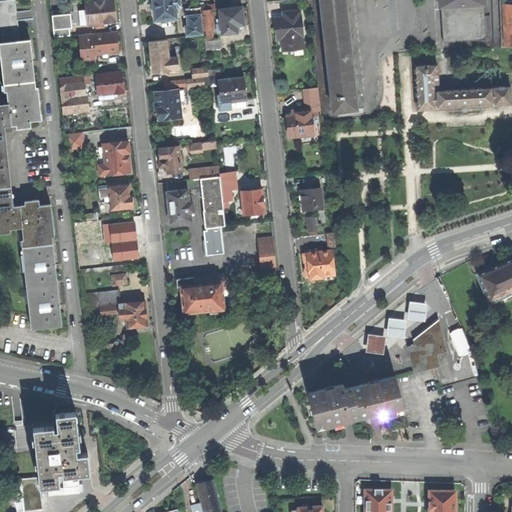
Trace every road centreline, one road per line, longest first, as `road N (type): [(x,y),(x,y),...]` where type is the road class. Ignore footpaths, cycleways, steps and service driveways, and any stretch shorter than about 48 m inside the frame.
road 1 (residential): [(186,431),(165,336),(127,0)]
road 2 (residential): [(257,0),(297,360)]
road 3 (secondary): [(511,223),(417,259),(297,360)]
road 4 (residential): [(186,431),(101,392),(0,370)]
road 5 (residential): [(345,461),(203,439)]
road 6 (residential): [(480,464),(345,461)]
road 7 (secondary): [(297,360),(203,439)]
